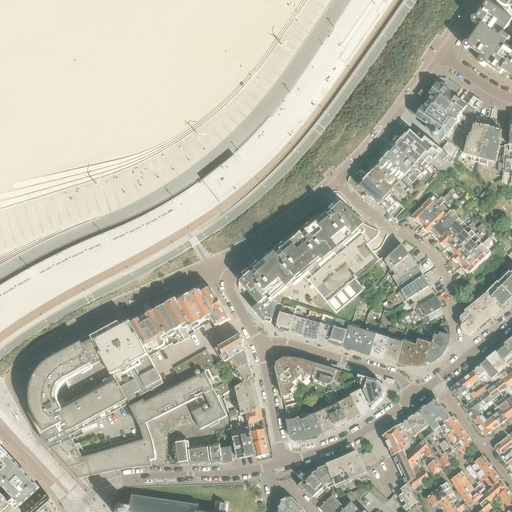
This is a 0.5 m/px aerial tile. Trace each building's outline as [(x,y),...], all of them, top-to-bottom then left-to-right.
[(511,34),(506,30),(508,27),(511,29),(511,28),(511,18),(488,2),(477,17),(476,16),(475,16),(473,17),(472,19),(472,20),(472,22),(473,23),(475,24),(477,24),(478,23),(482,25),(469,43),(468,42),(467,42),(465,43),(464,45),(464,47),(465,48),(466,49),(468,50),(469,50),(471,49),(484,58),(483,58),(482,58),(480,59),(479,61),(479,62),(480,64),(481,65),(483,66),(484,65),(486,64),(501,75),(503,71),(511,76),(511,34)] [(458,123),(468,129),(471,122),(476,112),(467,106),(450,94),(451,92),(442,85),(440,87),(439,88),(437,88),(434,92),(431,93),(423,88),(418,95),(428,103),(458,123)] [(458,123),(428,103),(424,109),(418,117),(429,125),(426,129),(433,134),(442,141),(444,139),(446,137),(447,138),(458,123)] [(479,163),(489,126),(482,124),(480,125),(475,124),(474,127),(472,126),(473,123),(471,122),(468,129),(465,135),(469,137),(464,154),(472,156),(471,161),(479,163)] [(489,126),(479,163),(487,165),(489,160),(497,162),(501,147),(500,146),(501,142),(499,142),(502,131),(497,129),(496,128),(489,126)] [(481,183),(454,159),(442,151),(420,134),(418,137),(411,132),(408,132),(407,133),(407,132),(404,133),(400,138),(424,159),(429,164),(433,158),(434,159),(437,157),(438,158),(440,157),(444,161),(445,160),(446,161),(448,160),(451,163),(477,187),(481,183)] [(424,159),(400,138),(395,143),(395,146),(393,148),(422,175),(426,170),(420,164),(424,159)] [(442,151),(454,159),(458,151),(459,149),(449,141),(448,141),(449,142),(442,151)] [(510,151),(510,145),(509,145),(505,144),(502,186),(511,187),(511,178),(511,157),(509,158),(510,151)] [(426,178),(422,175),(393,148),(391,151),(389,150),(384,156),(409,178),(413,174),(419,179),(426,185),(429,181),(426,178)] [(233,156),(202,181),(208,189),(240,164),(233,156)] [(379,164),(377,167),(405,192),(406,193),(410,188),(414,183),(409,178),(384,156),(377,163),(379,164)] [(367,174),(392,197),(397,192),(401,196),(405,192),(377,167),(374,169),(372,169),(367,174)] [(392,197),(367,174),(362,180),(362,182),(362,183),(360,185),(361,188),(367,194),(368,195),(366,197),(369,200),(371,198),(380,206),(380,205),(391,215),(390,216),(395,220),(404,210),(405,209),(392,197)] [(415,201),(423,192),(423,191),(426,188),(425,187),(422,191),(421,190),(413,199),(415,201)] [(485,202),(491,195),(486,190),(480,197),(485,202)] [(443,199),(445,202),(452,194),(450,192),(443,199)] [(452,194),(445,202),(447,204),(454,197),(452,195),(452,194)] [(420,222),(422,225),(443,204),(434,195),(431,199),(430,198),(418,212),(414,217),(415,218),(413,219),(417,223),(419,222),(420,223),(420,222)] [(467,211),(474,204),(471,201),(465,207),(466,210),(467,211)] [(357,279),(380,260),(367,245),(377,237),(367,232),(364,234),(360,229),(365,225),(341,202),(337,207),(336,206),(321,218),(322,219),(313,227),(311,224),(295,237),(296,238),(287,246),(285,243),(269,256),(270,257),(261,265),(259,262),(243,275),(241,282),(260,304),(253,309),(264,321),(272,324),(273,319),(274,320),(278,303),(284,305),(284,301),(284,300),(286,299),(320,310),(328,303),(337,313),(366,288),(363,285),(362,286),(357,279)] [(431,232),(451,211),(443,204),(422,225),(424,227),(425,228),(424,229),(428,233),(429,232),(430,233),(431,232)] [(452,210),(451,211),(431,232),(434,235),(433,236),(437,240),(439,239),(460,219),(452,210)] [(468,227),(460,219),(439,239),(439,240),(442,243),(441,244),(445,248),(446,247),(447,248),(448,248),(468,227)] [(476,235),(468,227),(448,248),(447,250),(451,254),(453,253),(455,255),(474,237),(476,235)] [(511,241),(507,236),(498,245),(505,252),(511,258),(511,241)] [(479,241),(474,237),(455,255),(454,257),(455,258),(453,260),(458,264),(459,262),(460,263),(462,265),(483,244),(479,240),(479,241)] [(483,244),(462,265),(464,267),(465,268),(464,270),(468,274),(469,273),(470,274),(488,256),(491,252),(486,248),(489,245),(488,243),(492,239),(490,237),(483,244)] [(391,270),(409,257),(406,252),(406,250),(404,247),(402,247),(395,240),(390,250),(388,253),(387,254),(384,257),(383,258),(386,260),(391,270)] [(393,277),(396,281),(416,267),(413,262),(413,260),(411,258),(409,257),(391,270),(390,271),(393,277)] [(402,291),(423,277),(420,273),(420,271),(418,268),(416,267),(396,281),(402,291)] [(504,308),(511,300),(511,274),(508,270),(498,281),(497,280),(487,290),(504,308)] [(408,300),(429,287),(426,283),(427,281),(425,278),(423,278),(423,277),(402,291),(408,300)] [(379,291),(377,289),(377,288),(373,284),(370,288),(374,293),(376,296),(379,293),(379,291)] [(200,291),(213,314),(221,309),(224,308),(224,307),(223,308),(218,298),(217,299),(211,288),(208,289),(207,287),(205,287),(205,286),(200,289),(201,289),(200,291)] [(414,310),(416,309),(435,297),(433,294),(433,292),(431,289),(430,288),(429,287),(408,300),(414,310)] [(467,313),(479,328),(503,308),(504,308),(487,290),(485,288),(480,292),(481,293),(478,296),(480,298),(478,300),(465,311),(467,313)] [(213,314),(200,291),(199,292),(196,291),(195,291),(192,293),(193,295),(186,300),(185,297),(181,299),(180,303),(179,303),(189,322),(192,327),(213,315),(213,314)] [(435,297),(416,309),(419,314),(422,319),(425,324),(444,315),(442,309),(439,304),(439,302),(438,300),(436,299),(435,297)] [(183,326),(189,322),(179,303),(177,299),(175,300),(171,299),(168,301),(169,304),(162,308),(160,305),(156,307),(157,308),(156,311),(155,312),(168,335),(174,331),(177,336),(176,337),(179,342),(180,342),(181,343),(185,341),(185,340),(189,338),(189,337),(190,336),(186,331),(185,331),(183,326)] [(293,328),(298,311),(299,307),(297,306),(297,309),(285,306),(284,311),(281,310),(281,312),(277,325),(276,329),(291,333),(293,328)] [(168,334),(155,312),(153,309),(152,309),(150,309),(148,310),(146,312),(146,313),(148,316),(147,316),(148,317),(147,319),(147,320),(143,322),(140,321),(138,317),(137,318),(135,318),(133,319),(131,321),(132,321),(131,322),(145,347),(151,344),(151,345),(154,350),(157,350),(165,346),(166,342),(163,338),(162,337),(168,334)] [(221,309),(213,314),(213,315),(220,326),(231,320),(227,313),(225,315),(221,309)] [(307,328),(310,320),(308,320),(309,316),(303,315),(303,312),(298,311),(293,328),(291,333),(305,337),(307,328)] [(469,336),(479,328),(467,313),(462,317),(461,318),(463,333),(463,334),(469,336)] [(305,337),(318,341),(321,328),(323,324),(317,322),(310,320),(307,328),(305,337)] [(434,337),(427,362),(428,362),(432,363),(433,361),(436,362),(442,357),(448,347),(451,336),(450,328),(447,321),(440,324),(442,328),(440,332),(439,335),(435,334),(434,337)] [(164,383),(151,359),(150,357),(145,347),(143,344),(131,322),(122,327),(119,322),(108,328),(91,338),(93,341),(128,403),(159,386),(164,383)] [(318,341),(331,344),(335,327),(323,324),(321,328),(318,341)] [(357,352),(364,330),(350,325),(349,328),(348,328),(348,331),(343,347),(344,348),(357,352)] [(331,344),(343,347),(348,331),(340,328),(335,327),(331,344)] [(383,360),(390,338),(392,334),(393,328),(390,327),(388,333),(378,330),(377,334),(370,356),(383,360)] [(427,362),(434,337),(426,334),(427,332),(422,330),(423,329),(419,328),(418,334),(420,335),(419,339),(417,345),(410,366),(412,366),(427,365),(428,362),(427,362)] [(357,352),(370,356),(377,334),(364,330),(357,352)] [(229,361),(246,350),(243,345),(244,344),(240,337),(240,338),(238,337),(216,349),(221,357),(222,356),(226,363),(229,361)] [(383,360),(396,364),(403,342),(390,338),(383,360)] [(150,432),(146,424),(144,420),(135,404),(130,407),(128,403),(93,341),(84,346),(83,346),(74,351),(72,349),(73,348),(72,348),(63,353),(63,352),(62,353),(53,358),(52,358),(53,358),(47,362),(40,369),(36,374),(35,375),(36,375),(33,382),(32,381),(32,382),(33,382),(31,389),(30,389),(30,390),(31,390),(30,397),(30,403),(32,409),(34,415),(40,412),(44,420),(35,424),(43,438),(51,448),(52,450),(80,479),(114,472),(132,468),(142,467),(153,467),(151,461),(157,460),(155,450),(153,441),(150,432)] [(410,366),(417,345),(404,341),(403,342),(396,364),(398,365),(410,366)] [(511,352),(506,345),(489,359),(501,374),(500,374),(504,378),(505,377),(508,375),(505,371),(511,365),(511,352)] [(214,361),(207,350),(174,369),(179,377),(181,380),(202,368),(214,361)] [(249,365),(250,365),(249,360),(246,350),(229,361),(236,371),(249,365)] [(314,377),(317,365),(304,361),(297,360),(289,359),(284,359),(281,361),(298,380),(302,375),(305,378),(309,375),(314,377)] [(501,374),(489,359),(481,365),(488,374),(493,380),(500,374),(501,374)] [(298,380),(281,361),(278,364),(277,369),(284,397),(285,406),(293,404),(291,400),(291,395),(293,395),(292,390),(296,386),(293,384),(298,380)] [(218,371),(219,364),(213,362),(211,370),(218,371)] [(235,372),(242,383),(254,377),(251,368),(250,365),(249,365),(236,371),(235,372)] [(317,365),(314,377),(315,380),(329,385),(329,384),(332,390),(333,390),(333,391),(336,389),(333,383),(334,381),(340,383),(343,373),(317,365)] [(481,380),(488,374),(481,365),(474,371),(480,379),(481,380)] [(467,389),(480,379),(474,371),(461,381),(467,389)] [(205,395),(214,389),(205,372),(188,381),(195,394),(203,390),(205,395)] [(503,379),(509,387),(511,385),(511,374),(511,373),(508,375),(505,377),(504,378),(503,379)] [(243,415),(246,414),(261,410),(262,410),(258,395),(255,381),(254,381),(254,377),(242,383),(236,387),(243,415)] [(363,389),(373,407),(377,402),(381,398),(383,393),(382,390),(381,388),(378,384),(376,384),(356,377),(354,382),(360,383),(363,389)] [(511,390),(509,387),(503,379),(495,385),(500,392),(504,389),(507,393),(509,392),(511,390)] [(195,394),(188,381),(171,389),(180,407),(197,399),(195,394)] [(464,408),(473,401),(474,400),(475,400),(471,394),(467,389),(461,381),(461,382),(452,388),(451,389),(452,391),(457,398),(461,395),(463,399),(465,398),(468,402),(463,406),(464,408)] [(488,391),(487,392),(495,402),(498,400),(496,398),(502,394),(500,392),(495,385),(491,388),(488,391)] [(474,392),(471,394),(475,400),(480,396),(486,391),(487,392),(488,391),(486,387),(484,388),(484,387),(475,393),(474,392)] [(180,407),(171,389),(162,394),(167,403),(159,407),(163,415),(180,407)] [(212,408),(218,421),(227,417),(219,398),(214,389),(205,395),(212,408)] [(373,407),(363,389),(351,395),(352,397),(361,415),(367,411),(373,407)] [(487,392),(486,391),(480,396),(488,407),(490,405),(490,406),(493,403),(495,402),(487,392)] [(153,420),(163,415),(159,407),(167,403),(162,394),(145,402),(144,403),(153,420)] [(488,408),(488,407),(480,396),(475,400),(474,400),(473,401),(480,410),(483,408),(485,410),(488,408)] [(349,422),(361,415),(352,397),(340,402),(349,422)] [(498,400),(495,402),(501,411),(509,406),(503,398),(499,401),(498,400)] [(153,420),(144,403),(145,402),(144,399),(135,404),(144,420),(146,424),(153,420)] [(434,431),(438,428),(451,418),(438,401),(434,401),(420,411),(430,425),(434,431)] [(481,413),(480,410),(473,401),(464,408),(474,421),(482,414),(484,413),(483,412),(481,413)] [(349,422),(340,402),(327,409),(336,428),(337,428),(349,422)] [(508,420),(501,411),(495,402),(493,403),(496,407),(494,409),(495,410),(492,413),(501,425),(508,420)] [(511,416),(511,410),(509,406),(501,411),(508,420),(511,416)] [(201,430),(218,421),(212,408),(204,412),(202,408),(192,413),(201,430)] [(323,434),(336,428),(327,409),(315,415),(323,434)] [(238,416),(236,410),(229,412),(231,418),(238,416)] [(249,424),(250,427),(256,455),(256,458),(269,455),(264,430),(264,429),(256,431),(254,422),(263,420),(261,410),(246,414),(249,424)] [(323,434),(315,415),(314,414),(310,416),(308,411),(300,414),(301,418),(302,420),(308,439),(310,439),(317,436),(323,434)] [(430,425),(420,411),(402,424),(399,425),(405,434),(412,429),(415,433),(417,434),(430,425)] [(494,430),(501,425),(492,413),(491,411),(490,412),(489,411),(487,413),(488,413),(484,416),(494,430)] [(305,440),(308,439),(302,420),(301,418),(300,414),(300,415),(295,415),(294,414),(293,415),(292,414),(287,415),(288,421),(290,433),(292,439),(293,440),(295,441),(297,441),(305,440)] [(493,430),(494,430),(484,416),(483,415),(482,414),(474,421),(475,422),(486,437),(493,431),(493,430)] [(446,434),(447,436),(460,426),(453,417),(451,418),(438,428),(441,432),(443,430),(446,434)] [(410,443),(405,434),(399,425),(384,436),(393,456),(405,450),(409,444),(410,443)] [(455,446),(467,436),(460,426),(447,436),(455,446)] [(241,429),(247,457),(256,455),(250,427),(241,429)] [(428,447),(438,440),(435,437),(441,432),(438,428),(434,431),(423,440),(428,447)] [(238,459),(247,457),(241,429),(232,431),(231,429),(227,430),(230,447),(231,447),(233,459),(238,458),(238,459)] [(467,436),(455,446),(461,455),(475,445),(467,436)] [(496,447),(495,449),(500,456),(509,449),(511,451),(511,450),(511,441),(508,437),(503,441),(496,447)] [(202,465),(199,442),(189,444),(189,442),(187,442),(186,438),(174,441),(174,443),(174,444),(177,464),(180,463),(180,466),(190,466),(187,444),(189,444),(192,466),(202,465)] [(213,465),(224,464),(222,448),(221,442),(219,443),(219,439),(217,439),(217,440),(210,441),(213,465)] [(0,511),(7,511),(11,509),(17,504),(17,503),(24,497),(29,492),(34,487),(35,488),(36,488),(36,487),(36,486),(36,485),(29,478),(23,472),(17,465),(10,458),(9,457),(4,451),(0,447),(0,442),(1,442),(1,441),(0,441),(0,440),(0,511)] [(425,453),(428,458),(433,455),(428,447),(423,440),(416,448),(421,456),(425,453)] [(438,440),(428,447),(433,455),(437,461),(447,454),(444,451),(449,447),(444,441),(440,444),(438,440)] [(213,465),(210,441),(199,442),(202,465),(213,465)] [(233,459),(231,447),(230,447),(222,448),(224,464),(234,462),(233,459)] [(408,457),(412,467),(414,470),(421,464),(417,459),(419,458),(422,460),(423,460),(422,458),(421,456),(416,448),(408,457)] [(509,449),(500,456),(505,462),(506,464),(511,459),(511,450),(511,451),(509,449)] [(412,467),(408,457),(405,450),(393,456),(401,472),(412,467)] [(437,461),(443,469),(457,458),(452,451),(447,454),(437,461)] [(335,482),(336,486),(367,472),(357,453),(356,453),(355,453),(352,454),(351,456),(344,459),(341,460),(334,463),(332,463),(329,464),(329,465),(335,482)] [(434,476),(443,469),(437,461),(433,455),(428,458),(424,461),(426,463),(434,476)] [(472,477),(489,464),(483,456),(466,469),(472,477)] [(414,470),(417,477),(412,481),(416,489),(430,479),(422,466),(421,464),(414,470)] [(479,486),(481,484),(480,482),(494,471),(489,464),(472,477),(474,479),(477,477),(480,481),(477,483),(479,486)] [(325,486),(331,484),(335,482),(329,465),(318,469),(319,471),(312,473),(325,486)] [(401,472),(406,485),(412,481),(417,477),(414,470),(412,467),(401,472)] [(330,491),(325,486),(312,473),(307,478),(301,471),(297,475),(303,482),(299,486),(311,500),(316,505),(319,502),(314,497),(323,488),(328,493),(330,491)] [(483,493),(500,479),(494,471),(480,482),(481,484),(484,488),(480,492),(482,494),(483,493)] [(457,489),(468,480),(462,472),(451,481),(457,489)] [(480,504),(483,507),(488,502),(506,487),(500,479),(483,493),(484,495),(487,498),(480,504)] [(475,489),(468,480),(457,489),(462,498),(475,489)] [(412,492),(416,489),(412,481),(406,485),(401,489),(395,495),(402,503),(413,494),(412,492)] [(318,507),(322,511),(326,511),(338,500),(334,496),(338,492),(336,486),(335,482),(331,484),(334,491),(331,494),(318,507)] [(447,483),(433,494),(439,503),(453,492),(447,483)] [(389,501),(374,487),(369,491),(383,504),(386,504),(389,501)] [(511,496),(511,494),(506,487),(488,502),(492,506),(497,501),(500,506),(511,496)] [(473,505),(484,495),(483,493),(482,494),(480,492),(479,491),(475,495),(474,493),(478,490),(476,488),(475,489),(462,498),(468,507),(469,508),(473,505)] [(353,493),(356,499),(362,496),(359,490),(353,493)] [(377,511),(378,511),(377,511),(367,511),(366,511),(364,511),(361,511),(353,503),(355,501),(355,500),(356,500),(357,500),(356,499),(353,493),(352,491),(347,494),(349,501),(344,506),(344,507),(339,511),(377,511)] [(453,492),(439,503),(442,507),(444,509),(456,500),(457,499),(456,497),(453,499),(453,500),(452,501),(450,499),(455,495),(453,492)] [(56,511),(53,506),(47,494),(45,495),(44,495),(43,495),(43,496),(43,497),(25,511),(56,511)] [(225,511),(226,504),(216,503),(215,511),(207,511),(206,511),(205,511),(198,511),(199,510),(198,510),(198,507),(200,507),(200,506),(198,506),(198,504),(197,504),(197,506),(188,504),(189,503),(188,502),(187,504),(180,503),(180,501),(179,501),(179,503),(171,502),(172,500),(171,500),(170,501),(162,500),(163,499),(162,499),(161,500),(154,499),(154,497),(153,497),(152,499),(145,498),(145,496),(144,496),(144,497),(134,496),(134,494),(133,494),(133,496),(131,505),(130,505),(130,507),(122,506),(122,504),(121,503),(120,505),(118,505),(118,507),(120,507),(118,511),(225,511)] [(406,511),(416,504),(419,502),(413,494),(402,503),(400,504),(401,506),(402,506),(406,511)] [(434,511),(442,507),(439,503),(433,494),(426,499),(427,502),(433,511),(434,511)] [(511,496),(500,506),(504,511),(508,511),(511,509),(511,496)] [(277,511),(305,511),(302,509),(293,499),(288,498),(281,502),(280,504),(278,505),(277,509),(278,511),(277,511)] [(339,511),(344,507),(344,506),(338,500),(326,511),(339,511)] [(444,509),(445,511),(453,511),(462,506),(459,502),(455,506),(454,504),(457,501),(456,500),(444,509)] [(484,508),(479,511),(487,511),(493,508),(492,506),(488,502),(483,507),(484,508)]
